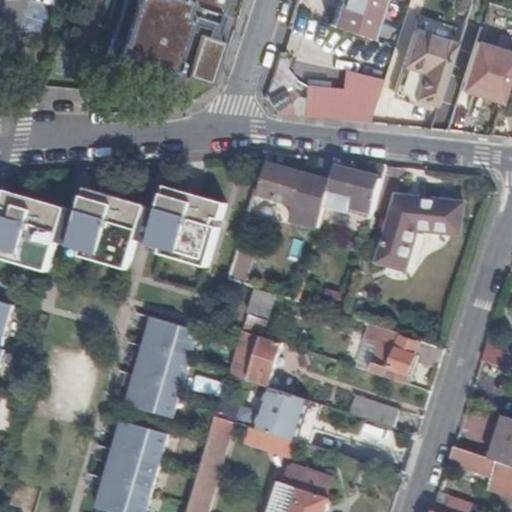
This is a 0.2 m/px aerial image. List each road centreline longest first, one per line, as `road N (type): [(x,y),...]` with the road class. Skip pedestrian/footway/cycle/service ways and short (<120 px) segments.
road 1 (residential): [(409,511),(511,190)]
road 2 (residential): [(511,155),(228,125)]
road 3 (residential): [(228,125),(0,143)]
road 4 (residential): [(270,0),(228,125)]
